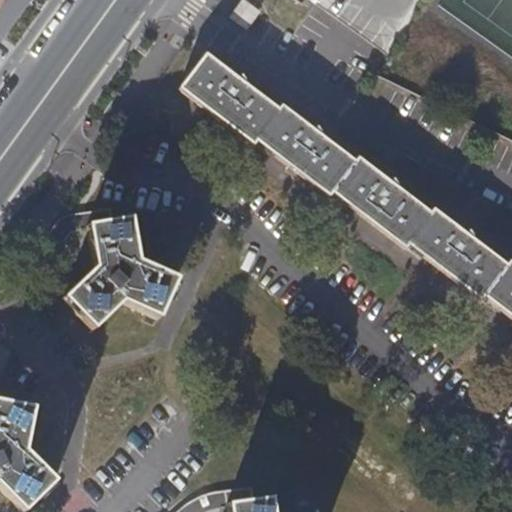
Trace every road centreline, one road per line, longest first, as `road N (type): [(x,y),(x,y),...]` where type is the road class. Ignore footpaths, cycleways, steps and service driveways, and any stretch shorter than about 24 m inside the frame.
road 1 (primary): [(0,185),(132,0)]
road 2 (primary): [(83,0),(0,113)]
